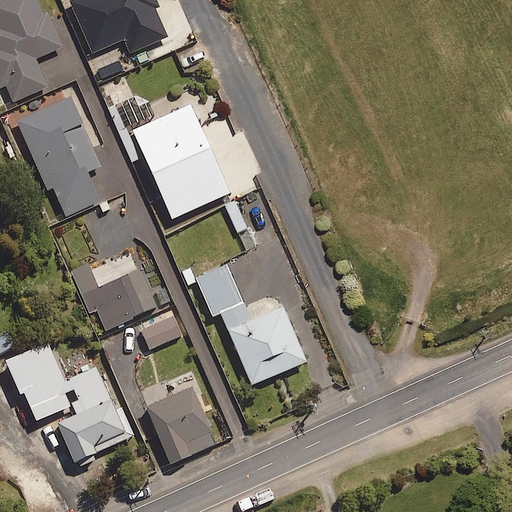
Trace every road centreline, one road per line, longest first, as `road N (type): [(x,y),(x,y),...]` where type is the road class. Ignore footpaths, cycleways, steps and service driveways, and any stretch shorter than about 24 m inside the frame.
road 1 (tertiary): [(162,511),(511,355)]
road 2 (unclassified): [(83,511),(0,412)]
